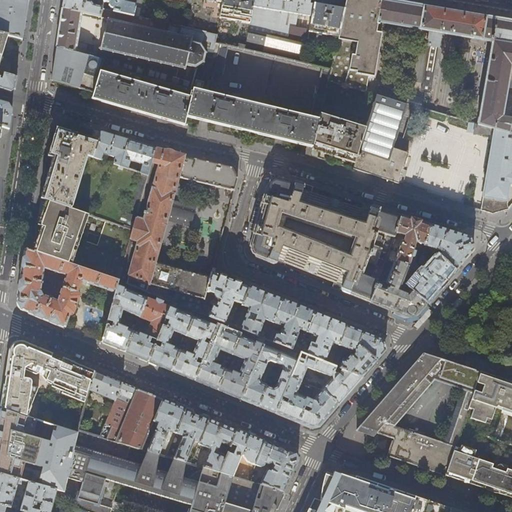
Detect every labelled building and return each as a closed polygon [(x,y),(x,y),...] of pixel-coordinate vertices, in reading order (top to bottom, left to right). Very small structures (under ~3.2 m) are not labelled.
[(0,0),(0,33),(6,35),(23,40),(25,21),(28,0),(26,0),(0,0)] [(103,0),(63,0),(63,9),(81,13),(101,17),(102,9),(103,2),(103,0)] [(139,18),(141,0),(103,0),(103,2),(109,3),(109,6),(111,8),(110,11),(139,18)] [(191,0),(191,4),(187,28),(206,32),(217,35),(215,43),(220,44),(245,50),(253,0),(191,0)] [(253,0),(245,50),(303,62),(307,43),(257,32),(258,20),(265,21),(263,32),(301,40),(305,37),(306,29),(294,27),(295,22),(289,21),(290,13),(312,17),(314,4),(314,3),(310,2),(310,0),(253,0)] [(346,0),(344,9),(338,37),(331,69),(328,82),(366,93),(378,22),(431,31),(428,45),(429,46),(421,92),(430,93),(438,47),(439,47),(442,33),(493,42),(478,125),(495,130),(509,134),(511,119),(502,118),(511,58),(511,21),(476,16),(453,12),(397,2),(386,0),(346,0)] [(328,7),(314,4),(312,17),(309,32),(338,37),(344,9),(328,7)] [(78,33),(81,13),(63,9),(60,28),(56,48),(75,53),(78,33)] [(202,64),(203,61),(205,53),(207,53),(207,51),(209,42),(204,41),(206,32),(187,28),(147,19),(143,18),(139,18),(110,11),(102,9),(101,17),(105,19),(105,21),(106,21),(101,48),(99,47),(98,52),(184,72),(186,67),(194,69),(202,64)] [(205,62),(203,61),(202,64),(194,69),(186,67),(184,72),(98,52),(96,58),(103,60),(94,92),(92,98),(112,104),(173,122),(185,125),(187,117),(215,124),(250,132),(278,139),(304,145),(312,147),(320,114),(328,82),(331,69),(325,67),(322,81),(319,81),(310,118),(205,93),(210,70),(213,71),(220,44),(215,43),(211,58),(206,57),(205,62)] [(96,58),(75,53),(56,48),(54,66),(52,80),(79,88),(94,92),(103,60),(96,58)] [(0,88),(11,92),(15,89),(15,86),(17,78),(4,74),(2,80),(0,79),(0,88)] [(375,95),(365,129),(355,161),(353,169),(368,174),(398,184),(408,152),(393,148),(407,104),(375,95)] [(0,101),(0,126),(1,127),(9,129),(10,121),(11,110),(8,104),(0,101)] [(365,129),(320,114),(312,147),(334,154),(355,161),(365,129)] [(93,157),(98,141),(87,138),(70,132),(58,128),(56,129),(50,148),(48,157),(53,158),(50,168),(41,199),(46,201),(88,215),(104,221),(132,231),(147,176),(140,173),(128,169),(120,167),(113,164),(106,162),(93,157)] [(511,134),(509,134),(495,130),(481,210),(492,214),(504,211),(509,184),(511,184),(511,134)] [(100,132),(98,141),(93,157),(106,162),(106,159),(104,158),(101,157),(102,154),(115,158),(113,164),(120,167),(129,141),(115,136),(100,132)] [(141,144),(129,141),(120,167),(128,169),(130,162),(134,162),(140,163),(142,165),(140,173),(147,176),(155,148),(141,144)] [(169,152),(155,148),(147,176),(132,231),(130,239),(138,241),(126,284),(147,292),(149,284),(204,299),(205,298),(207,291),(210,278),(155,263),(168,219),(196,226),(195,229),(222,236),(226,222),(199,215),(197,221),(169,215),(179,178),(234,191),(238,178),(231,167),(209,162),(185,156),(169,152)] [(394,238),(395,233),(401,216),(363,203),(360,210),(331,201),(310,194),(312,187),(278,178),(267,185),(260,209),(250,246),(256,257),(283,268),(286,262),(310,272),(335,282),(332,288),(370,303),(377,283),(378,282),(362,276),(365,269),(374,272),(385,241),(375,238),(377,232),(394,238)] [(79,240),(88,215),(46,201),(38,226),(42,227),(40,231),(33,251),(119,281),(130,239),(132,231),(104,221),(96,245),(79,240)] [(416,221),(401,216),(395,233),(405,236),(403,241),(402,241),(394,262),(409,267),(415,249),(414,246),(418,243),(419,244),(424,246),(430,225),(416,221)] [(430,225),(424,246),(423,246),(441,252),(441,255),(439,257),(455,271),(468,257),(473,250),(470,238),(448,231),(430,225)] [(119,281),(33,251),(26,249),(20,282),(17,303),(21,309),(46,320),(66,328),(69,315),(74,313),(79,297),(78,292),(82,281),(115,293),(117,286),(119,281)] [(440,288),(455,271),(439,257),(437,260),(433,260),(423,271),(422,271),(421,271),(420,271),(418,273),(418,274),(417,274),(417,275),(417,276),(418,276),(418,277),(414,282),(416,284),(411,290),(426,304),(440,288)] [(409,267),(394,262),(386,283),(385,283),(385,284),(386,284),(386,285),(388,286),(387,287),(384,289),(382,288),(383,287),(384,287),(384,286),(383,286),(383,285),(377,283),(370,303),(391,311),(406,317),(418,314),(420,311),(426,304),(411,290),(406,294),(399,291),(405,275),(407,275),(409,271),(408,269),(409,267)] [(212,272),(210,278),(207,291),(215,294),(215,295),(215,297),(216,298),(211,302),(211,305),(214,306),(209,317),(216,320),(219,321),(223,323),(225,323),(234,302),(242,305),(249,287),(232,280),(212,272)] [(147,298),(117,286),(115,293),(111,308),(107,322),(113,324),(111,329),(106,327),(102,343),(113,347),(125,352),(133,332),(118,325),(123,311),(139,318),(147,298)] [(265,294),(249,287),(242,305),(242,306),(249,309),(241,329),(258,336),(264,320),(272,323),(282,300),(265,294)] [(156,302),(147,298),(139,318),(151,323),(146,337),(133,332),(125,352),(137,357),(148,362),(155,346),(150,344),(152,339),(157,341),(163,327),(160,325),(163,318),(166,320),(171,308),(162,305),(163,303),(157,300),(156,302)] [(209,299),(205,298),(204,299),(201,314),(205,315),(209,299)] [(298,306),(282,300),(272,323),(279,326),(280,324),(285,326),(283,330),(281,330),(279,335),(277,334),(273,342),(292,350),(298,335),(297,334),(299,330),(307,333),(314,313),(298,306)] [(194,318),(171,308),(166,320),(169,322),(166,328),(163,327),(157,341),(162,344),(160,348),(155,346),(148,362),(159,366),(171,371),(180,351),(167,346),(173,332),(186,337),(194,318)] [(335,321),(314,313),(307,333),(314,336),(317,338),(315,343),(311,342),(306,355),(324,363),(332,343),(339,346),(347,326),(335,321)] [(211,341),(219,321),(216,320),(213,326),(194,318),(186,337),(198,342),(192,355),(180,351),(171,371),(177,373),(194,381),(201,365),(203,360),(209,345),(204,343),(206,339),(211,341)] [(221,329),(223,323),(219,321),(211,341),(216,343),(214,347),(209,345),(203,360),(208,363),(207,367),(201,365),(194,381),(202,384),(218,390),(226,369),(214,364),(220,351),(232,356),(240,337),(221,329)] [(364,333),(347,326),(339,346),(351,350),(354,350),(359,345),(363,348),(377,361),(381,356),(385,352),(382,340),(364,333)] [(263,346),(240,337),(232,356),(244,360),(238,374),(226,369),(218,390),(229,395),(241,400),(247,384),(242,382),(244,377),(249,379),(256,364),(250,362),(252,357),(257,359),(263,346)] [(4,389),(1,408),(26,416),(28,406),(30,407),(36,387),(31,386),(31,385),(31,384),(31,383),(31,382),(31,380),(30,379),(29,379),(26,378),(22,377),(24,366),(33,370),(35,365),(49,371),(47,376),(53,378),(50,385),(60,389),(59,391),(85,402),(89,390),(95,372),(74,363),(55,355),(42,350),(42,351),(37,349),(32,347),(33,346),(21,342),(19,342),(18,342),(16,342),(14,343),(13,344),(12,345),(10,347),(8,362),(4,389)] [(367,372),(377,361),(363,348),(359,345),(354,350),(354,355),(353,357),(350,355),(346,359),(343,358),(339,369),(362,378),(367,372)] [(280,353),(263,346),(257,359),(256,364),(249,379),(247,384),(241,400),(249,403),(258,407),(267,386),(260,384),(259,381),(267,362),(270,361),(276,364),(280,353)] [(297,360),(280,353),(276,364),(282,366),(283,369),(275,387),(272,388),(267,386),(258,407),(267,411),(276,414),(290,378),(297,360)] [(300,353),(297,360),(290,378),(301,383),(307,368),(328,377),(330,380),(321,391),(338,405),(346,396),(362,378),(339,369),(324,363),(306,355),(300,353)] [(455,447),(468,408),(480,372),(467,368),(438,358),(423,353),(411,367),(388,394),(360,424),(357,429),(375,435),(377,433),(392,439),(387,456),(391,457),(426,469),(445,476),(455,447)] [(95,372),(89,390),(115,401),(122,383),(109,378),(95,372)] [(460,449),(455,447),(445,476),(457,480),(489,490),(511,498),(511,382),(505,381),(480,372),(468,408),(473,409),(470,417),(490,424),(495,408),(511,414),(511,470),(474,457),(475,451),(461,446),(460,449)] [(301,383),(290,378),(276,414),(293,421),(312,429),(319,427),(323,423),(338,405),(321,391),(317,389),(314,397),(315,398),(313,400),(296,394),(301,383)] [(144,392),(122,383),(115,401),(105,424),(111,427),(107,436),(101,433),(99,437),(141,449),(144,442),(153,422),(162,400),(144,392)] [(174,404),(162,400),(153,422),(158,424),(155,432),(154,431),(152,434),(154,435),(150,445),(144,442),(141,449),(149,452),(159,455),(169,431),(176,434),(186,409),(174,404)] [(26,416),(1,408),(0,416),(0,474),(19,479),(28,482),(56,490),(63,492),(65,484),(73,450),(77,433),(26,416)] [(197,414),(186,409),(176,434),(182,436),(182,438),(173,459),(185,462),(194,441),(198,443),(209,419),(197,414)] [(223,425),(209,419),(198,443),(198,444),(209,448),(210,451),(203,468),(219,473),(226,456),(217,452),(221,443),(230,447),(231,445),(237,430),(223,425)] [(251,436),(237,430),(231,445),(237,447),(233,456),(227,453),(226,456),(219,473),(233,477),(241,458),(240,457),(242,456),(243,457),(247,462),(255,465),(264,442),(251,436)] [(260,485),(284,492),(298,461),(295,454),(282,449),(264,442),(255,465),(260,467),(264,466),(265,463),(268,464),(272,463),(274,465),(271,471),(269,470),(266,471),(262,481),(260,485)] [(75,511),(79,511),(110,511),(117,488),(188,511),(274,511),(276,508),(284,492),(260,485),(251,511),(226,505),(233,477),(219,473),(203,468),(199,484),(184,481),(185,462),(173,459),(166,480),(155,476),(159,455),(149,452),(141,470),(73,450),(65,484),(80,487),(75,511)] [(408,511),(414,496),(396,490),(355,476),(353,479),(333,472),(332,477),(324,474),(323,483),(322,490),(321,500),(326,501),(322,511),(317,511),(309,509),(307,511),(336,511),(338,509),(348,511),(408,511)] [(19,479),(0,474),(0,504),(6,506),(16,509),(17,506),(12,504),(19,479)] [(24,511),(50,511),(56,490),(28,482),(20,511),(24,511)] [(432,503),(414,496),(408,511),(448,511),(450,509),(432,503)]
